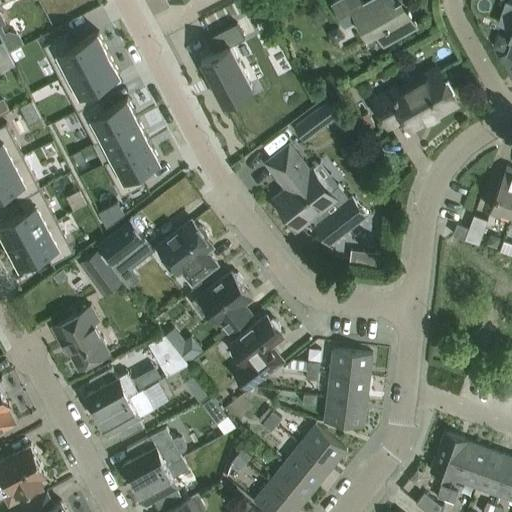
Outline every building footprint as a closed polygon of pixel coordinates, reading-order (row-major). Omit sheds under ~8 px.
[(361,0),(335,0),(331,2),(343,23),(356,16),(367,36),(375,31),(382,44),(399,35),(416,25),(408,10),(401,14),(393,0),(362,0),(362,1),(361,0)] [(215,49),(201,57),(225,102),(253,87),(230,43),(244,36),(236,20),(208,35),(215,49)] [(66,32),(43,43),(60,76),(109,50),(98,29),(72,43),(66,32)] [(109,50),(60,76),(77,108),(100,96),(94,85),(120,71),(109,50)] [(437,66),(421,75),(423,80),(397,94),(393,87),(373,98),(388,124),(404,115),(410,125),(441,108),(439,105),(453,97),(455,100),(437,66)] [(100,96),(77,108),(94,141),(103,136),(139,117),(128,96),(106,107),(100,96)] [(304,137),(338,112),(328,98),(294,124),(304,137)] [(139,117),(103,136),(113,155),(113,156),(149,137),(139,117)] [(0,165),(23,153),(6,121),(0,124),(0,165)] [(113,155),(104,159),(122,193),(144,181),(138,169),(160,158),(149,137),(113,156),(113,155)] [(282,147),(266,160),(287,186),(274,196),(288,214),(285,216),(288,219),(290,218),(297,226),(311,215),(316,222),(315,223),(329,242),(366,213),(352,194),(349,196),(338,182),(330,188),(319,174),(312,166),(309,168),(289,142),(282,147)] [(74,145),(66,150),(74,161),(82,156),(74,145)] [(23,153),(0,165),(0,192),(12,186),(18,197),(40,185),(23,153)] [(511,212),(511,211),(511,166),(506,164),(490,207),(500,211),(501,208),(511,212)] [(24,208),(0,220),(0,226),(8,243),(57,217),(40,185),(18,197),(24,208)] [(116,200),(99,210),(106,225),(123,213),(116,200)] [(473,213),(465,237),(479,242),(487,218),(473,213)] [(57,217),(8,243),(19,264),(46,250),(52,262),(74,250),(57,217)] [(213,244),(208,238),(192,217),(157,244),(178,271),(181,268),(192,282),(217,262),(206,249),(213,244)] [(129,218),(98,241),(100,243),(113,261),(144,237),(129,218)] [(468,225),(457,221),(452,232),(463,237),(468,225)] [(497,246),(500,236),(490,233),(487,242),(497,246)] [(98,245),(79,259),(103,293),(122,277),(98,245)] [(198,294),(191,299),(202,313),(209,308),(218,321),(220,319),(228,330),(236,324),(252,311),(244,301),(252,295),(242,281),(243,278),(238,271),(234,271),(232,268),(216,280),(198,294)] [(91,303),(69,315),(52,324),(59,339),(63,337),(78,366),(109,349),(94,320),(98,318),(91,303)] [(266,312),(251,325),(229,341),(245,361),(234,370),(247,386),(248,386),(249,386),(283,359),(282,359),(283,358),(271,342),(283,333),(266,312)] [(174,325),(165,332),(187,360),(201,349),(189,335),(185,338),(174,325)] [(165,332),(148,341),(167,373),(188,362),(165,332)] [(330,370),(369,375),(372,350),(333,346),(330,370)] [(307,368),(319,369),(320,361),(293,357),(284,365),(307,368)] [(88,393),(85,395),(91,407),(95,405),(98,410),(138,389),(127,369),(119,374),(117,375),(111,365),(106,367),(89,377),(94,387),(87,391),(88,393)] [(318,378),(319,369),(307,368),(306,376),(318,378)] [(366,399),(369,375),(330,370),(327,394),(366,399)] [(0,385),(0,428),(14,420),(6,405),(10,403),(0,385)] [(227,416),(242,407),(229,386),(215,394),(227,416)] [(138,389),(98,410),(101,416),(97,418),(104,430),(107,428),(109,430),(116,427),(121,437),(143,425),(138,415),(154,406),(144,387),(138,389)] [(316,393),(304,392),(303,401),(315,402),(316,393)] [(364,423),(366,399),(327,394),(324,418),(364,423)] [(276,422),(281,415),(273,409),(267,415),(276,422)] [(270,429),(276,422),(267,415),(262,422),(270,429)] [(299,441),(330,466),(346,447),(315,422),(299,441)] [(167,462),(182,455),(180,451),(185,449),(187,444),(182,435),(177,434),(172,437),(166,425),(144,436),(126,446),(132,456),(124,460),(126,462),(122,464),(129,476),(132,474),(135,480),(167,462)] [(453,477),(467,437),(444,429),(430,468),(453,477)] [(476,484),(490,446),(468,438),(468,437),(467,437),(453,477),(454,476),(476,484)] [(315,485),(330,466),(299,441),(284,460),(315,485)] [(30,442),(13,451),(0,458),(0,495),(10,490),(11,491),(14,489),(16,495),(43,481),(40,475),(46,472),(30,442)] [(237,453),(246,459),(251,453),(242,446),(237,453)] [(498,492),(511,454),(490,446),(476,484),(498,492)] [(240,467),(246,459),(237,453),(231,460),(240,467)] [(511,454),(498,492),(511,497),(511,454)] [(167,462),(135,480),(138,485),(135,487),(141,499),(145,497),(146,499),(153,496),(158,506),(181,494),(175,484),(178,482),(173,474),(188,466),(182,455),(167,462)] [(300,503),(315,485),(284,460),(269,478),(300,503)] [(271,511),(293,511),(300,503),(269,478),(254,498),(269,510),(271,511)] [(445,499),(449,488),(441,485),(437,495),(445,499)] [(453,502),(457,491),(449,488),(445,499),(453,502)] [(46,489),(29,498),(5,511),(67,511),(60,498),(53,502),(46,489)] [(425,489),(416,501),(430,511),(439,511),(443,504),(425,489)] [(178,502),(161,511),(160,511),(199,511),(204,509),(206,504),(199,491),(191,495),(178,502)] [(491,511),(494,504),(486,501),(482,511),(491,511)] [(262,511),(252,503),(244,511),(262,511)]
